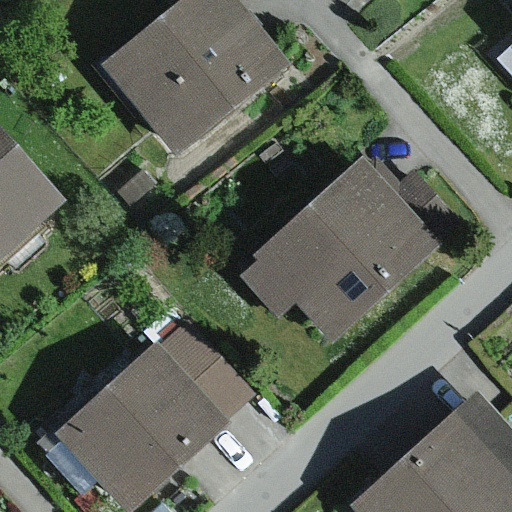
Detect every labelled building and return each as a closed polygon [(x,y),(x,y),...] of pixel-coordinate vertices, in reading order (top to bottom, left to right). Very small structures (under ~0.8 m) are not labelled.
[(166,0),(89,61),(163,153),(279,61),(230,0),(166,0)] [(511,25),(500,37),(511,49),(511,25)] [(0,252),(57,203),(0,138),(0,252)] [(287,302),(321,339),(451,219),(406,171),(384,192),(346,151),(238,251),(246,258),(287,302)] [(141,169),(115,191),(128,206),(153,184),(141,169)] [(287,302),(246,258),(228,275),(269,319),(287,302)] [(181,318),(149,348),(217,423),(250,393),(181,318)] [(146,344),(43,435),(112,511),(117,511),(217,423),(149,348),(146,344)] [(511,437),(467,389),(339,506),(343,511),(506,511),(511,508),(511,437)]
